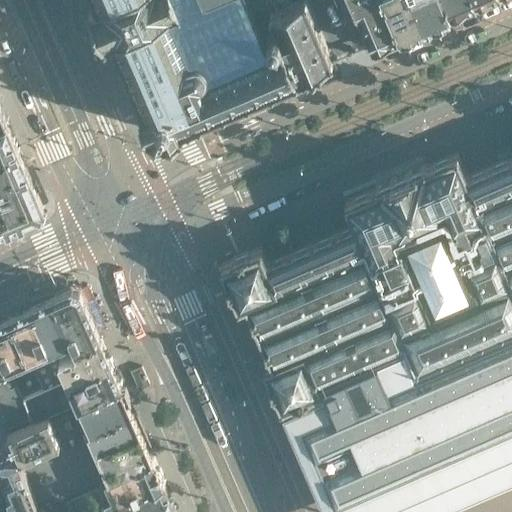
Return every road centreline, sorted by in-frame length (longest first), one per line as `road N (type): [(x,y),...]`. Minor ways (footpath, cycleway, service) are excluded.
road 1 (residential): [(511,22),(134,184)]
road 2 (residential): [(157,238),(511,86)]
road 3 (tertiary): [(95,229),(168,372),(225,511)]
road 4 (tertiary): [(272,511),(157,238)]
road 5 (tertiary): [(0,9),(95,229)]
road 6 (tertiary): [(134,184),(51,0)]
